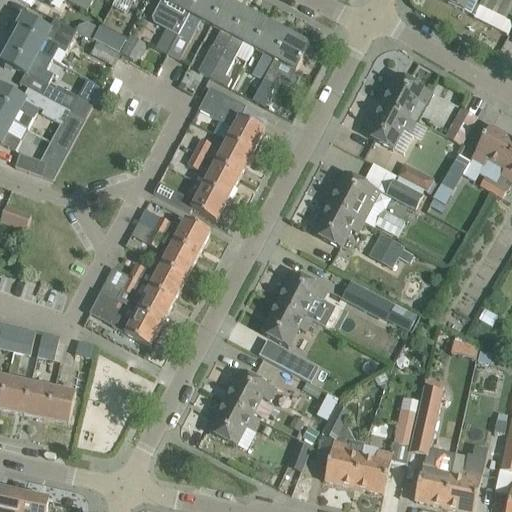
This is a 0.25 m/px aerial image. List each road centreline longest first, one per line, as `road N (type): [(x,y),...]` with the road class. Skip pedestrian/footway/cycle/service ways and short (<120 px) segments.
road 1 (residential): [(125,488),(361,25)]
road 2 (residential): [(511,97),(376,18)]
road 3 (residential): [(125,488),(0,460)]
